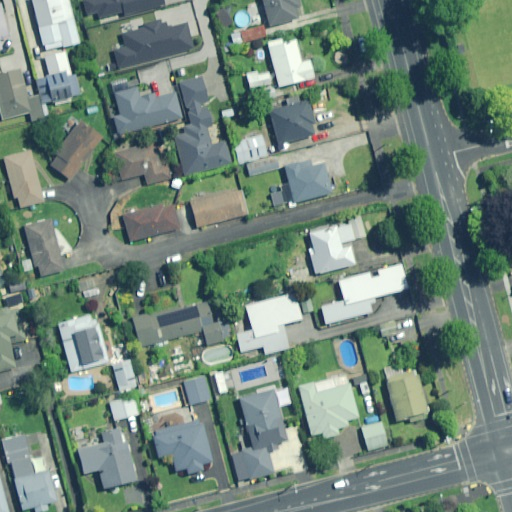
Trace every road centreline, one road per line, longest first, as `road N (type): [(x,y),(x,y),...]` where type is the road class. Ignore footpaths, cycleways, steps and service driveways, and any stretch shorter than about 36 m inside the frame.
road 1 (secondary): [(505,453),(427,153)]
road 2 (tertiary): [(283,511),(505,453)]
road 3 (secondary): [(427,153),(386,0)]
